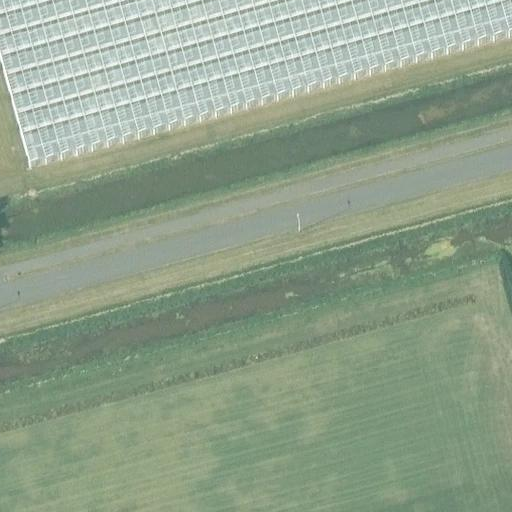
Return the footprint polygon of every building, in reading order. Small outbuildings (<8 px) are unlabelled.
[(511,0),(0,0),(0,63),(29,169),(511,36),(511,0)] [(418,325),(354,342),(366,384),(430,366),(418,325)] [(354,342),(290,360),(301,401),(366,384),(354,342)] [(290,360),(226,377),(237,419),(301,401),(290,360)] [(226,377),(162,395),(173,436),(237,419),(226,377)] [(162,395),(98,412),(109,454),(173,436),(162,395)] [(450,441),(386,458),(397,500),(461,482),(450,441)] [(386,458),(322,476),(331,511),(352,511),(397,500),(386,458)] [(331,511),(322,476),(258,493),(262,511),(331,511)] [(86,511),(78,480),(14,498),(17,511),(86,511)] [(262,511),(258,493),(194,511),(193,511),(262,511)] [(17,511),(14,498),(0,501),(0,511),(17,511)]
